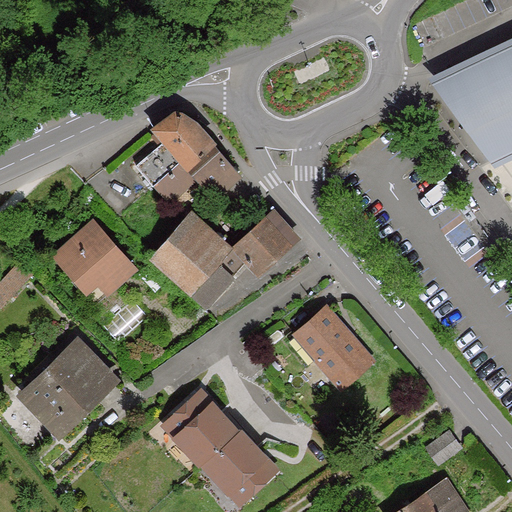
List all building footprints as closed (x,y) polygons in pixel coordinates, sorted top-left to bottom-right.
[(511,45),(440,80),(498,158),(511,151),(511,45)] [(182,161),(158,183),(189,217),(211,195),(188,167),(215,144),(197,123),(192,119),(184,114),(174,113),(156,128),(165,140),(182,161)] [(182,161),(165,140),(138,165),(155,184),(158,183),(182,161)] [(188,167),(211,195),(214,198),(218,194),(216,191),(235,174),(236,176),(243,171),(236,163),(234,166),(215,144),(188,167)] [(227,254),(192,291),(207,304),(249,261),(258,272),(298,236),(287,224),(274,209),(238,243),(227,254)] [(192,291),(227,254),(189,217),(156,249),(150,255),(192,291)] [(57,255),(88,290),(108,272),(119,284),(134,271),(134,269),(94,224),(57,255)] [(32,272),(21,260),(0,282),(0,305),(0,306),(32,272)] [(108,272),(88,290),(98,302),(119,284),(108,272)] [(313,365),(321,359),(344,386),(373,361),(363,350),(360,353),(336,325),(339,322),(329,310),(328,310),(304,331),(293,339),(313,365)] [(26,394),(26,395),(61,431),(114,379),(79,343),(78,343),(26,394)] [(201,393),(173,419),(185,431),(178,436),(205,464),(207,462),(241,431),(220,408),(217,410),(201,393)] [(185,431),(173,419),(167,425),(178,436),(185,431)] [(243,429),(241,431),(207,462),(233,490),(239,484),(250,496),(278,470),(262,453),(264,452),(243,429)] [(450,434),(431,448),(443,463),(462,449),(450,434)] [(424,496),(435,511),(467,511),(446,480),(424,496)] [(239,484),(233,490),(244,502),(250,496),(239,484)] [(435,511),(424,496),(411,504),(398,511),(435,511)]
